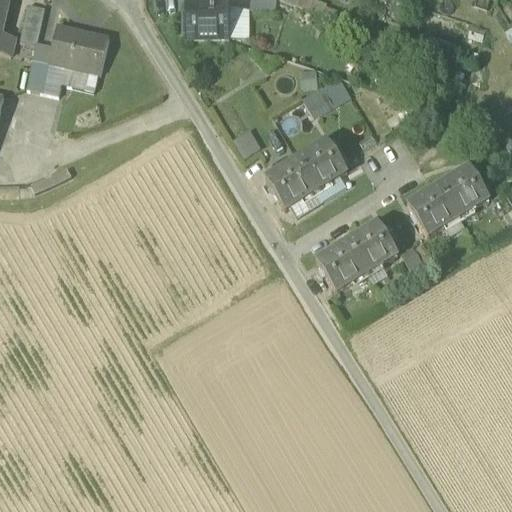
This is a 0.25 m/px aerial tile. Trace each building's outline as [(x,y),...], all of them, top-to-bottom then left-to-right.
[(275,13),(275,2),(258,0),(251,0),(251,12),(275,13)] [(0,40),(2,41),(2,38),(9,5),(0,2),(0,40)] [(186,25),(186,44),(230,43),(229,7),(188,8),(188,25),(186,25)] [(19,47),(36,51),(36,49),(44,13),(27,10),(19,47)] [(49,70),(99,81),(100,81),(108,44),(56,33),(52,52),(48,69),(49,70)] [(15,42),(2,38),(2,41),(0,40),(0,58),(11,61),(15,42)] [(52,52),(36,49),(36,51),(27,93),(26,94),(42,97),(43,96),(49,70),(48,69),(52,52)] [(95,97),(99,81),(49,70),(43,96),(59,100),(62,89),(95,97)] [(339,83),(303,102),(313,123),(350,105),(339,83)] [(234,143),(244,161),(260,151),(249,134),(234,143)] [(267,185),(287,217),(292,214),(317,198),(340,184),(349,178),(329,146),(267,185)] [(71,181),(67,172),(30,189),(34,198),(71,181)] [(409,210),(429,242),(490,204),(470,172),(409,210)] [(317,198),(322,207),(346,192),(340,184),(317,198)] [(322,207),(317,198),(292,214),(297,223),(322,207)] [(318,267),(337,298),(399,260),(379,229),(318,267)]
